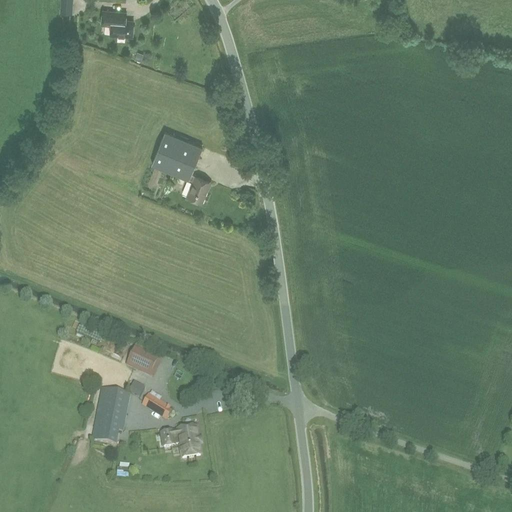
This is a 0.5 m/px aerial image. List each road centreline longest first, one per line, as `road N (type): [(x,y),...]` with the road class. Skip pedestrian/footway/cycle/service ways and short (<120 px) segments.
road 1 (unclassified): [(296,405),(268,198),(210,0)]
road 2 (unclassified): [(511,481),(296,405)]
